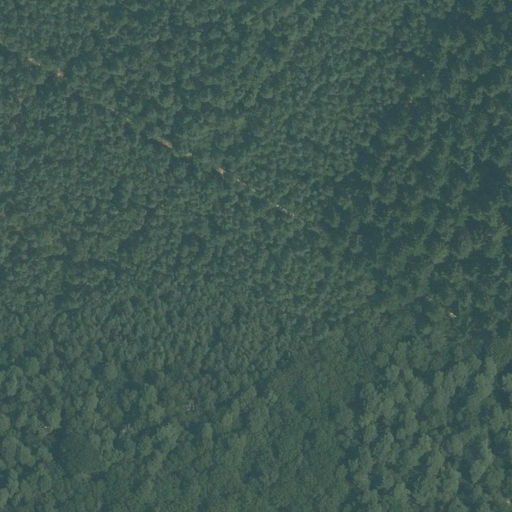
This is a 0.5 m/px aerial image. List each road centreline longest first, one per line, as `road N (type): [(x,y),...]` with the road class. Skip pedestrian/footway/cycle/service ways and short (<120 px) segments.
road 1 (unknown): [(185,156),(43,332)]
road 2 (track): [(0,42),(185,156)]
road 3 (track): [(200,164),(320,0)]
road 4 (track): [(364,265),(511,353)]
road 5 (track): [(200,164),(311,233)]
